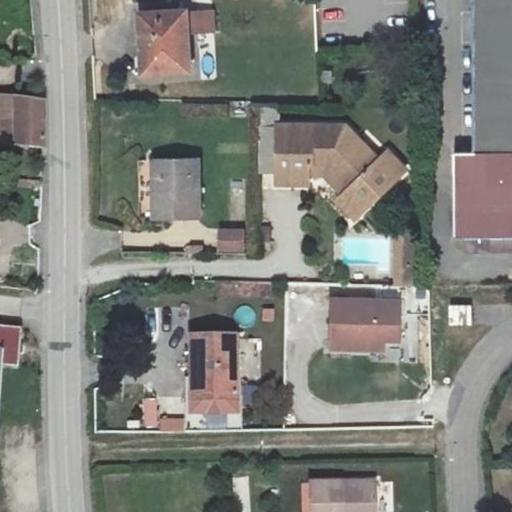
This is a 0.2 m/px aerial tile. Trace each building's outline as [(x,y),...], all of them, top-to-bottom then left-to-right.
[(511,0),(474,0),(475,152),(455,153),(456,238),(467,238),(466,253),(494,253),(495,237),(511,236),(511,0)] [(182,9),(137,10),(139,70),(184,70),(182,9)] [(41,102),(14,100),(14,145),(42,149),(41,102)] [(277,175),(305,176),(304,166),(318,166),(342,195),(336,200),(329,205),(344,225),(404,177),(387,157),(376,165),(346,128),(276,126),(277,175)] [(178,206),(178,219),(194,219),(195,164),(152,162),(151,205),(178,206)] [(304,166),(305,176),(316,176),(336,200),(342,195),(318,166),(304,166)] [(305,176),(277,175),(276,185),(304,185),(305,176)] [(178,206),(151,205),(151,217),(178,219),(178,206)] [(338,230),(344,225),(329,205),(323,210),(338,230)] [(221,251),(246,251),(246,229),(221,228),(221,251)] [(396,286),(418,287),(418,251),(398,250),(396,286)] [(401,298),(328,299),(328,351),(390,351),(390,343),(401,343),(401,298)] [(474,308),(451,308),(452,328),(475,326),(474,308)] [(0,442),(5,443),(11,369),(31,370),(34,329),(0,325),(0,442)] [(233,395),(232,338),(188,337),(188,395),(233,395)] [(185,432),(185,419),(161,419),(161,432),(185,432)] [(379,511),(380,487),(311,488),(310,511),(379,511)]
